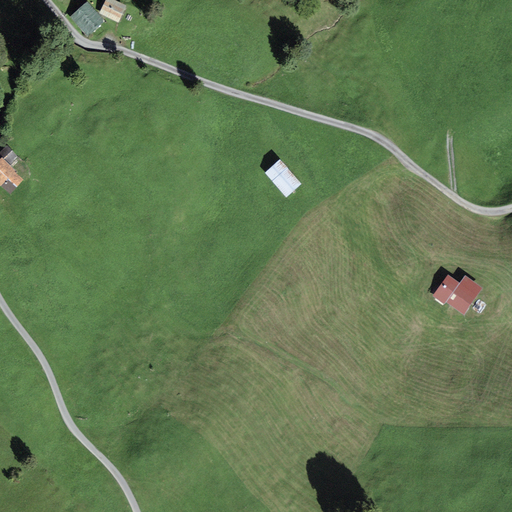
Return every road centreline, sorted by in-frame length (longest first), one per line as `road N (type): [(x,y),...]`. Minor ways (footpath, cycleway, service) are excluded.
road 1 (unclassified): [(511,210),(473,211),(371,135),(83,42),(47,0)]
road 2 (unclassified): [(0,300),(79,437)]
